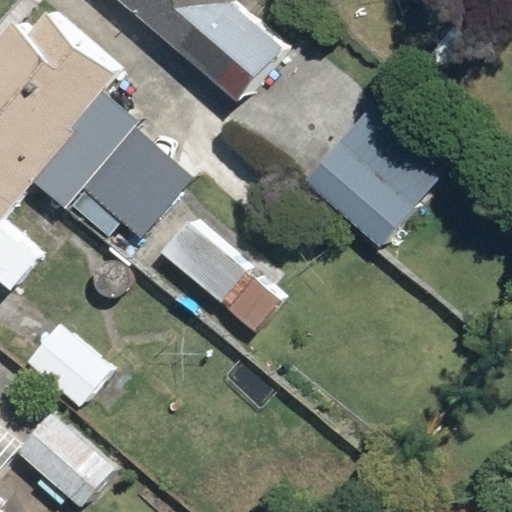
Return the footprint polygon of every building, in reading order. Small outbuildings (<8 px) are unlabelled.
[(239,0),(128,0),(192,55),(239,0)] [(36,30),(21,17),(0,42),(0,266),(22,285),(47,254),(4,218),(127,70),(53,10),(36,30)] [(399,190),(333,132),(299,169),(365,228),(399,190)] [(188,222),(125,170),(101,199),(256,329),(286,294),(193,216),(188,222)] [(115,366),(60,322),(28,360),(83,405),(115,366)] [(51,409),(12,364),(0,373),(0,398),(27,430),(51,409)] [(166,402),(135,375),(101,414),(131,441),(166,402)] [(0,408),(0,505),(4,500),(0,496),(0,473),(32,435),(0,408)] [(122,465),(56,409),(21,450),(86,506),(122,465)]
